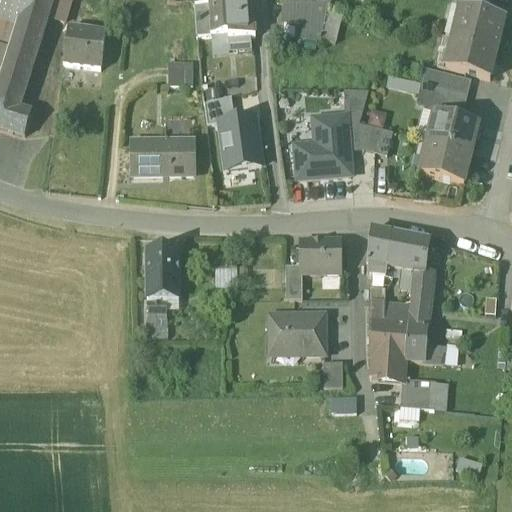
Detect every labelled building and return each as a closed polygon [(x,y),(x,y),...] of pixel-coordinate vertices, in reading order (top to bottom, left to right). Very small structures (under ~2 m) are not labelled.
[(0,0),(0,22),(17,28),(41,36),(46,19),(52,0),(0,0)] [(52,0),(46,19),(63,24),(70,0),(52,0)] [(193,0),(194,10),(220,8),(219,0),(193,0)] [(250,0),(219,0),(220,8),(226,8),(251,6),(250,0)] [(296,0),(295,5),(328,8),(330,0),(296,0)] [(488,7),(465,2),(462,12),(465,13),(485,18),(488,7)] [(280,19),(294,20),(295,5),(282,4),(280,19)] [(310,26),(308,43),(315,44),(319,45),(322,31),(323,31),(327,14),(328,8),(295,5),(294,20),(294,24),(310,26)] [(251,6),(226,8),(229,39),(229,42),(251,41),(253,40),(251,6)] [(210,40),(229,39),(226,8),(220,8),(194,10),(196,41),(210,40)] [(443,39),(453,41),(460,12),(450,9),(443,39)] [(453,41),(458,42),(465,13),(462,12),(460,12),(453,41)] [(465,13),(458,42),(497,52),(504,23),(485,18),(465,13)] [(342,18),(327,14),(323,31),(322,31),(319,45),(335,47),(342,18)] [(0,51),(8,54),(17,28),(0,22),(0,51)] [(41,36),(17,28),(8,54),(0,80),(0,131),(23,139),(30,116),(18,112),(21,102),(41,36)] [(62,68),(100,73),(101,67),(105,36),(103,36),(67,31),(62,68)] [(229,42),(229,39),(210,40),(211,61),(231,59),(230,56),(229,42)] [(229,42),(230,56),(252,55),(251,41),(229,42)] [(458,42),(453,41),(445,73),(450,74),(458,42)] [(489,84),(497,52),(458,42),(450,74),(489,84)] [(0,80),(8,54),(0,51),(0,80)] [(192,91),(192,67),(167,67),(167,91),(192,91)] [(425,75),(422,89),(419,101),(417,107),(431,111),(430,116),(434,116),(439,118),(454,122),(457,112),(462,114),(466,100),(469,86),(425,75)] [(386,93),(419,101),(422,89),(389,81),(386,93)] [(220,102),(219,92),(204,92),(204,103),(220,102)] [(362,155),(374,158),(380,134),(366,131),(359,129),(368,96),(344,96),(343,96),(344,121),(346,121),(348,154),(349,154),(362,153),(362,155)] [(204,109),(206,130),(218,128),(218,127),(234,125),(231,101),(204,109)] [(380,134),(382,135),(386,118),(370,114),(366,131),(380,134)] [(434,116),(430,116),(422,114),(415,143),(420,144),(427,146),(434,116)] [(434,116),(427,146),(432,147),(439,118),(434,116)] [(439,118),(432,147),(471,157),(478,128),(454,122),(439,118)] [(294,150),(296,184),(351,180),(349,154),(348,154),(346,121),(344,121),(324,123),(326,148),(314,149),(294,150)] [(234,125),(218,127),(218,128),(225,175),(261,170),(254,122),(234,125)] [(312,124),(314,149),(326,148),(324,123),(312,124)] [(382,135),(380,134),(374,158),(386,161),(392,139),(392,137),(382,135)] [(463,189),(471,157),(432,147),(427,146),(420,144),(416,159),(428,162),(423,179),(463,189)] [(131,180),(193,180),(192,146),(163,146),(131,146),(131,180)] [(343,182),(323,183),(324,198),(344,197),(343,182)] [(368,267),(386,271),(391,236),(371,232),(368,267)] [(427,244),(391,236),(386,271),(392,272),(400,274),(414,276),(423,278),(423,276),(424,271),(427,244)] [(302,278),(339,278),(339,246),(301,246),(301,270),(301,278),(302,278)] [(146,302),(178,302),(178,254),(176,254),(176,248),(160,248),(159,254),(146,254),(146,302)] [(368,278),(391,281),(392,272),(386,271),(368,267),(368,278)] [(285,304),(302,304),(302,278),(301,278),(301,270),(285,270),(285,292),(285,304)] [(214,293),(236,293),(236,271),(214,271),(214,293)] [(397,293),(412,294),(414,276),(400,274),(397,293)] [(432,278),(423,276),(423,278),(414,276),(412,294),(410,311),(407,328),(427,330),(433,278),(432,278)] [(369,306),(384,307),(385,293),(370,292),(369,306)] [(146,329),(155,329),(155,323),(165,323),(165,306),(146,306),(146,329)] [(369,325),(384,327),(384,309),(384,307),(369,306),(369,325)] [(391,327),(407,328),(410,311),(384,309),(384,327),(391,327)] [(298,353),(298,359),(324,359),(324,319),(309,319),(309,322),(303,322),(303,319),(269,320),(269,354),(298,353)] [(372,362),(404,364),(407,328),(391,327),(384,327),(369,325),(369,362),(372,362)] [(422,353),(427,330),(407,328),(404,364),(421,366),(422,353)] [(421,366),(443,368),(444,355),(422,353),(421,366)] [(402,384),(404,364),(372,362),(371,381),(402,384)] [(323,367),(323,393),(342,392),(341,366),(323,367)] [(400,412),(433,414),(436,386),(402,384),(400,412)] [(330,402),(331,418),(356,418),(355,401),(330,402)] [(459,461),(457,472),(479,477),(481,466),(459,461)]
